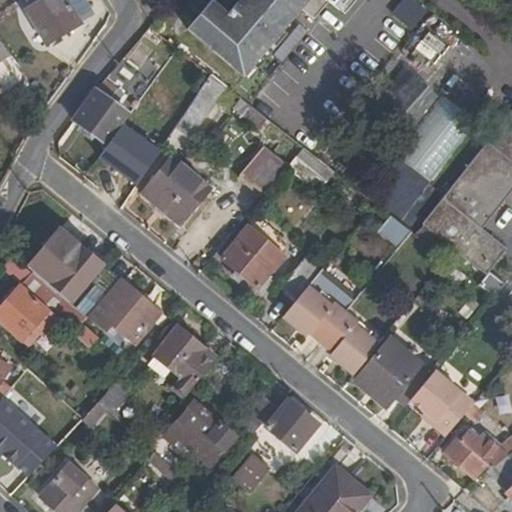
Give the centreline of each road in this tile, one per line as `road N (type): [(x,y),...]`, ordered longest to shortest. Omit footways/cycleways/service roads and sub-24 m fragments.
road 1 (residential): [(412,511),(429,477),(34,156)]
road 2 (unclassified): [(34,156),(127,28),(122,0)]
